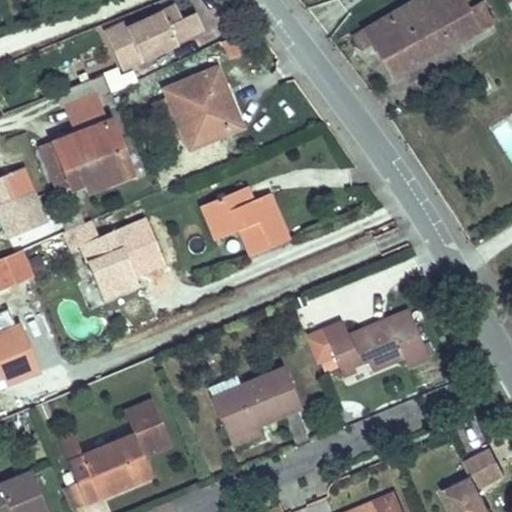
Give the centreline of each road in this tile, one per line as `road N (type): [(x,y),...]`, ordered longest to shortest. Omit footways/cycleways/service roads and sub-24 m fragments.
road 1 (unknown): [(426,220),(83,369),(60,369),(23,289)]
road 2 (residential): [(186,511),(511,372)]
road 3 (unclassified): [(457,271),(269,0)]
